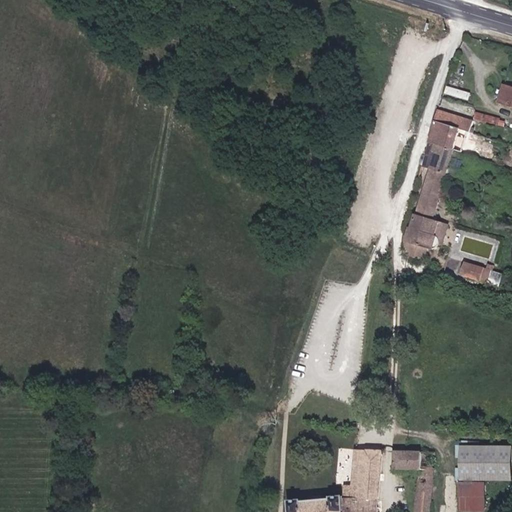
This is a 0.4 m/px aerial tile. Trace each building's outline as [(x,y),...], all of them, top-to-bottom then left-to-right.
[(501,103),(511,106),(511,88),(507,87),(501,103)] [(470,133),(474,121),(439,109),(435,120),(458,128),(470,133)] [(499,126),(500,120),(477,112),(475,119),(499,126)] [(427,142),(451,150),(458,128),(435,120),(427,142)] [(427,170),(442,175),(451,150),(427,142),(418,167),(427,170)] [(439,224),(428,220),(442,175),(427,170),(404,240),(405,257),(427,263),(439,224)] [(458,275),(473,280),(478,266),(462,261),(458,275)] [(482,446),(456,446),(456,480),(481,480),(482,446)] [(508,447),(482,446),(481,480),(507,480),(508,447)] [(372,511),(374,494),(377,454),(350,454),(345,492),(336,493),(335,505),(299,507),(298,504),(286,505),(286,511),(372,511)] [(424,511),(430,454),(389,454),(390,474),(410,474),(409,511),(424,511)] [(482,483),(456,483),(455,507),(481,508),(482,483)]
